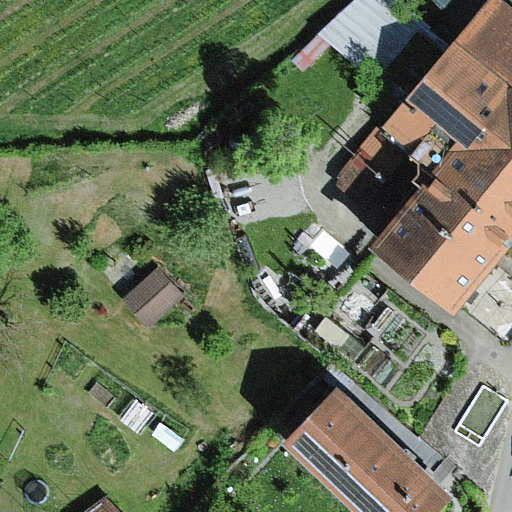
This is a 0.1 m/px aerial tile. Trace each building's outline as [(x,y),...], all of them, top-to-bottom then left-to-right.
[(395,0),(354,0),(319,33),(374,79),(425,20),(395,0)] [(445,306),(511,226),(511,90),(511,89),(511,11),(498,0),(477,0),(374,123),(404,148),(425,166),(364,238),(445,306)] [(404,148),(374,123),(331,179),(361,202),(404,148)] [(146,328),(182,296),(157,268),(121,300),(146,328)] [(275,438),(351,511),(421,511),(442,491),(330,382),(275,438)] [(119,511),(105,496),(83,511),(119,511)]
